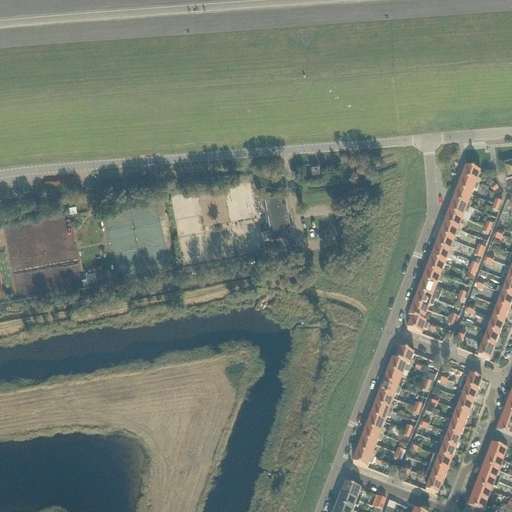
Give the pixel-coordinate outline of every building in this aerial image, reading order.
[(511,161),(502,164),(507,181),(511,179),(511,161)] [(478,180),(481,173),(467,168),(462,180),(479,186),(481,181),(478,180)] [(477,192),(479,186),(462,180),(458,191),(472,197),(474,191),(477,192)] [(470,203),(472,197),(458,191),(453,203),(470,209),(472,204),(470,203)] [(273,236),(292,233),(285,192),(266,196),(273,236)] [(468,215),(470,209),(453,203),(449,214),(463,220),(465,214),(468,215)] [(461,226),(463,220),(449,214),(444,226),(461,232),(464,227),(461,226)] [(459,238),(461,232),(444,226),(440,237),(454,243),(457,237),(459,238)] [(452,249),(454,243),(440,237),(436,249),(453,255),(455,250),(452,249)] [(500,250),(502,244),(495,241),(493,247),(500,250)] [(450,261),(453,255),(436,249),(431,260),(445,266),(448,260),(450,261)] [(443,272),(445,266),(431,260),(427,272),(444,278),(446,273),(443,272)] [(442,284),(444,278),(427,272),(422,283),(437,289),(439,283),(442,284)] [(471,288),(475,277),(468,275),(464,286),(471,288)] [(511,298),(511,283),(507,282),(504,290),(502,289),(500,293),(511,298)] [(432,300),(437,289),(422,283),(418,295),(432,300)] [(509,311),(511,303),(511,298),(500,293),(498,298),(501,299),(498,307),(509,311)] [(435,301),(432,300),(418,295),(414,306),(428,312),(430,306),(433,307),(435,301)] [(478,295),(476,303),(488,306),(490,298),(478,295)] [(426,318),(428,312),(414,306),(409,318),(412,319),(426,324),(428,319),(426,318)] [(504,324),(509,311),(498,307),(495,315),(492,314),(490,319),(504,324)] [(426,324),(412,319),(408,331),(422,336),(424,330),(427,331),(429,325),(426,324)] [(499,337),(504,324),(490,319),(488,324),(491,325),(488,332),(499,337)] [(495,349),(499,337),(488,332),(485,340),(483,339),(481,344),(495,349)] [(490,362),(495,349),(481,344),(479,349),(482,350),(478,358),(480,358),(480,359),(483,360),(483,359),(490,362)] [(412,362),(414,355),(400,350),(396,361),(407,366),(407,367),(410,368),(413,369),(415,363),(412,362)] [(396,361),(394,361),(393,360),(388,372),(403,378),(405,372),(408,373),(410,368),(407,367),(407,366),(396,361)] [(401,384),(403,378),(388,372),(384,384),(401,390),(403,385),(401,384)] [(430,375),(428,374),(425,373),(422,380),(419,379),(417,383),(425,386),(430,375)] [(425,386),(432,389),(436,377),(430,375),(425,386)] [(478,393),(482,381),(470,377),(468,383),(465,382),(463,388),(478,393)] [(399,396),(401,390),(384,384),(380,395),(394,401),(396,395),(399,396)] [(473,405),(478,393),(463,388),(461,393),(464,394),(462,400),(473,405)] [(392,407),(394,401),(380,395),(375,407),(392,413),(395,408),(392,407)] [(448,411),(451,403),(442,400),(440,407),(448,411)] [(469,416),(473,405),(462,400),(459,406),(457,405),(455,411),(469,416)] [(390,419),(392,413),(375,407),(371,418),(385,424),(388,418),(390,419)] [(465,428),(469,416),(455,411),(452,416),(455,417),(453,423),(465,428)] [(511,415),(505,412),(501,423),(511,427),(511,415)] [(383,430),(385,424),(371,418),(367,430),(384,436),(386,431),(383,430)] [(460,439),(465,428),(453,423),(451,429),(448,428),(446,434),(460,439)] [(511,427),(501,423),(497,433),(498,434),(511,439),(511,427)] [(382,442),(384,436),(367,430),(362,441),(377,447),(379,441),(382,442)] [(456,451),(460,439),(446,434),(444,439),(446,440),(444,446),(456,451)] [(508,452),(511,441),(511,439),(498,434),(494,443),(497,444),(496,447),(492,445),(492,446),(508,452)] [(374,453),(377,447),(362,441),(358,453),(375,459),(377,454),(374,453)] [(429,457),(433,450),(424,446),(421,453),(429,457)] [(451,462),(456,451),(444,446),(442,452),(439,451),(437,457),(451,462)] [(488,457),(504,463),(508,452),(492,446),(488,457)] [(373,465),(375,459),(358,453),(353,464),(367,470),(370,464),(373,465)] [(447,474),(451,462),(437,457),(435,462),(437,463),(435,469),(447,474)] [(504,469),(507,464),(504,463),(488,457),(484,467),(500,473),(502,468),(504,469)] [(498,478),(500,473),(484,467),(480,477),(499,484),(501,479),(498,478)] [(443,485),(447,474),(435,469),(433,475),(430,474),(428,480),(443,485)] [(497,490),(499,484),(480,477),(476,487),(492,493),(494,489),(497,490)] [(438,497),(443,485),(428,480),(426,485),(429,486),(426,492),(438,497)] [(359,497),(361,491),(345,485),(341,496),(360,503),(362,499),(359,497)] [(490,498),(492,493),(476,487),(472,498),(491,505),(493,499),(490,498)] [(358,508),(360,503),(341,496),(337,506),(352,511),(353,511),(356,507),(358,508)] [(489,510),(491,505),(472,498),(468,508),(477,511),(484,511),(486,509),(489,510)]
